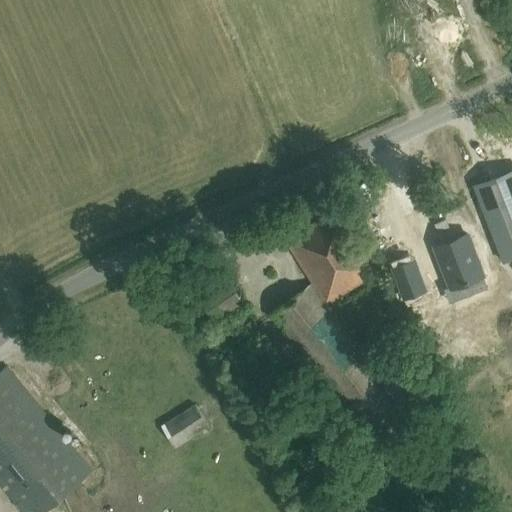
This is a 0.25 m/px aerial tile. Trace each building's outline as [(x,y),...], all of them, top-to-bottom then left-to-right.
[(511,258),(511,171),(475,186),(504,261),(511,258)] [(365,435),(407,403),(381,370),(379,372),(325,303),(361,280),(351,264),(364,256),(345,226),(332,234),(324,221),(287,242),(313,283),(271,315),(365,435)] [(483,275),(467,234),(435,246),(451,287),(466,281),(470,293),(487,287),(483,275)] [(426,289),(414,258),(392,267),(398,283),(401,282),(407,297),(426,289)] [(216,325),(244,306),(228,282),(200,300),(216,325)] [(0,483),(23,511),(41,511),(93,470),(8,366),(0,372),(0,483)] [(175,447),(208,426),(195,404),(162,425),(175,447)] [(319,408),(298,421),(307,437),(329,425),(319,408)]
